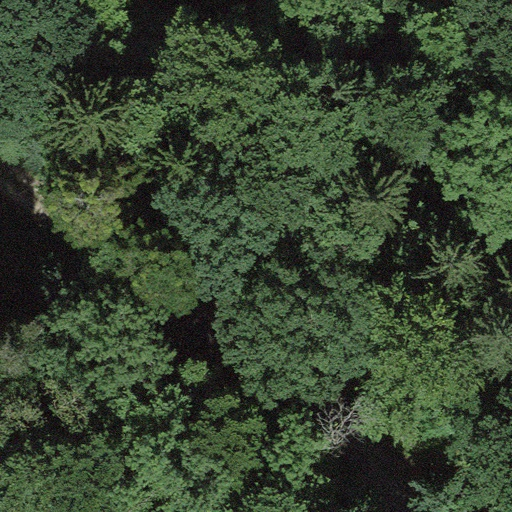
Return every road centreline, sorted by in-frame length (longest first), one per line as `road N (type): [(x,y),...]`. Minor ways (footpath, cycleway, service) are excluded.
road 1 (track): [(391,511),(358,414),(215,337),(0,160)]
road 2 (track): [(358,414),(511,505)]
